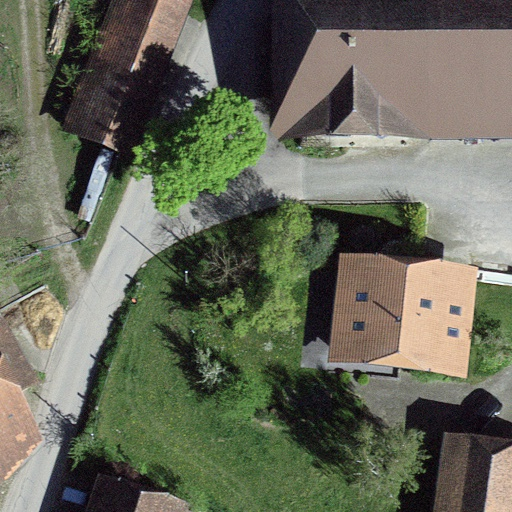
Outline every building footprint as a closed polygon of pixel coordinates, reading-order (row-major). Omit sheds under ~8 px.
[(180,0),(119,0),(66,130),(119,151),(180,0)] [(511,0),(299,0),(301,125),(406,124),(406,113),(511,111),(511,0)] [(464,283),(349,272),(341,358),(456,369),(464,283)] [(0,451),(23,439),(3,401),(30,387),(0,332),(0,451)] [(511,511),(511,470),(458,463),(451,511),(511,511)] [(171,511),(172,511),(110,490),(103,511),(171,511)]
